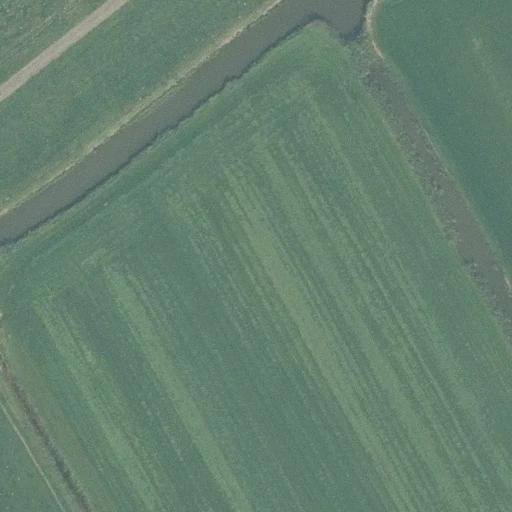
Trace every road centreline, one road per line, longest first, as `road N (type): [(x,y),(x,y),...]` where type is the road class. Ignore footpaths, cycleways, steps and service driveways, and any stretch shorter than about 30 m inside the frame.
road 1 (track): [(0,301),(196,161)]
road 2 (track): [(121,0),(0,94)]
